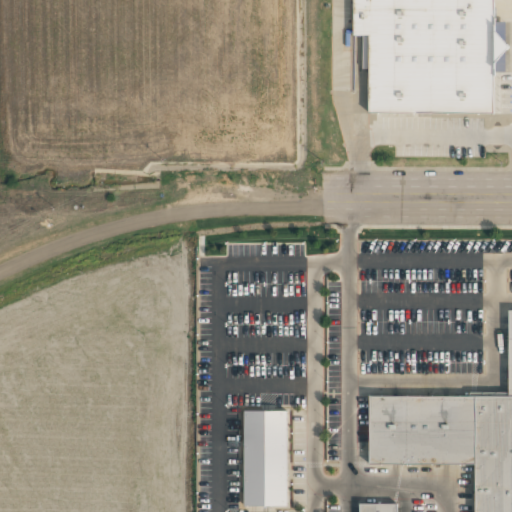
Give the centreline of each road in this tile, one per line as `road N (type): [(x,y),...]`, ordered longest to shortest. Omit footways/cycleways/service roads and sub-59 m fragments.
road 1 (residential): [(0,271),(159,216),(312,207),(325,195)]
road 2 (secondary): [(511,195),(325,195)]
